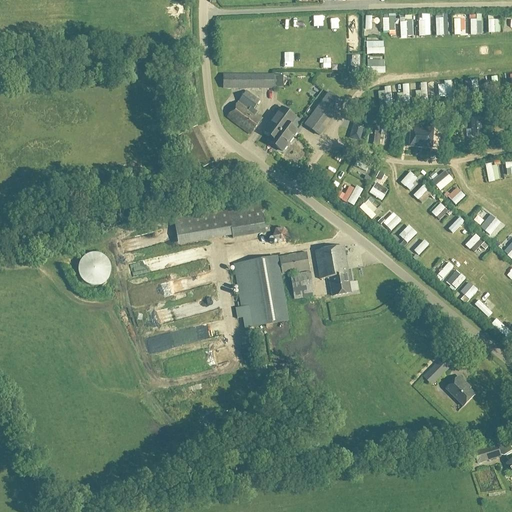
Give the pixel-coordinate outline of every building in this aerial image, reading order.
[(328,22),(326,13),(314,16),(316,25),(328,22)] [(374,15),(366,15),(366,30),(374,30),(374,15)] [(446,25),(449,25),(450,17),(437,16),(437,36),(446,36),(446,25)] [(500,19),(490,20),(490,34),(501,34),(500,19)] [(413,20),(402,21),(403,36),(414,36),(413,20)] [(368,54),(386,53),(386,46),(374,47),(374,40),(368,41),(368,54)] [(375,66),(375,75),(387,74),(387,66),(375,66)] [(259,75),(223,75),(223,88),(273,88),(273,71),(259,71),(259,75)] [(246,90),(227,117),(251,134),(262,118),(256,114),(258,112),(254,109),(260,100),(246,90)] [(320,136),(345,103),(329,92),(304,125),(320,136)] [(281,107),(263,131),(276,140),(273,144),(282,151),(297,131),(290,126),(296,118),(281,107)] [(484,136),(482,116),(471,117),(472,129),(466,130),(466,137),(484,136)] [(379,143),(387,142),(383,124),(375,126),(379,143)] [(415,136),(414,146),(431,147),(432,129),(412,128),(411,135),(415,136)] [(489,165),(490,183),(502,182),(501,167),(503,167),(502,162),(495,163),(495,164),(489,165)] [(473,187),(484,185),(482,170),(470,172),(473,187)] [(411,190),(419,178),(412,172),(403,184),(411,190)] [(451,175),(438,185),(443,192),(456,182),(451,175)] [(381,192),(383,187),(376,184),(371,195),(386,202),(388,196),(381,192)] [(421,199),(430,189),(425,185),(417,195),(421,199)] [(359,207),(365,191),(351,186),(345,202),(359,207)] [(461,190),(452,199),(460,207),(469,197),(461,190)] [(373,219),(380,210),(370,200),(362,209),(373,219)] [(228,208),(233,236),(233,238),(270,232),(268,223),(264,224),(260,203),(228,208)] [(442,204),(434,213),(439,216),(446,207),(442,204)] [(233,236),(228,208),(174,217),(178,245),(233,236)] [(444,221),(450,216),(446,210),(439,215),(444,221)] [(480,215),(475,221),(493,237),(498,231),(480,215)] [(389,227),(394,233),(405,222),(399,217),(389,227)] [(459,222),(451,228),(456,234),(464,227),(459,222)] [(411,226),(402,235),(410,244),(420,235),(411,226)] [(297,229),(286,233),(291,245),(302,240),(297,229)] [(283,231),(276,234),(279,243),(286,240),(283,231)] [(472,250),(484,240),(479,235),(468,245),(472,250)] [(427,241),(416,252),(422,258),(433,247),(427,241)] [(351,293),(350,289),(349,282),(352,282),(351,274),(349,274),(344,246),(315,251),(320,279),(330,278),(332,292),(333,297),(351,294),(351,293)] [(432,263),(440,255),(437,252),(429,260),(432,263)] [(109,276),(110,271),(110,266),(109,262),(105,258),(101,255),(96,254),(91,254),(86,256),(82,259),(79,263),(78,268),(78,273),(80,278),(84,282),(88,285),(93,286),(98,285),(102,284),(106,280),(109,276)] [(310,271),(307,254),(235,266),(241,308),(235,309),(237,320),(243,319),(245,329),(289,322),(287,312),(281,276),(310,271)] [(446,280),(457,269),(452,263),(441,274),(446,280)] [(500,271),(506,274),(510,269),(504,265),(500,271)] [(310,273),(290,276),(294,300),(314,296),(310,273)] [(454,283),(458,289),(469,281),(465,275),(454,283)] [(473,301),(481,292),(476,287),(467,296),(473,301)] [(447,352),(423,377),(432,386),(456,361),(447,352)] [(460,376),(446,390),(463,407),(476,395),(466,385),(467,384),(460,376)] [(502,457),(497,445),(474,452),(477,462),(479,462),(480,464),(502,457)]
